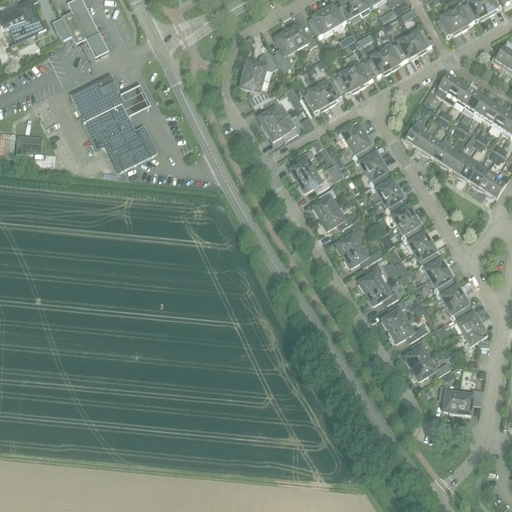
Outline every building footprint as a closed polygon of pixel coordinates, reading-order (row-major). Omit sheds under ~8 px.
[(336,8),(347,26),(351,24),(350,23),(359,18),(349,0),(343,0),(341,1),(343,4),(336,8)] [(349,0),(359,18),(360,18),(362,21),(371,16),(370,13),(373,11),(367,0),(349,0)] [(367,0),(373,11),(378,9),(377,8),(387,3),(385,0),(367,0)] [(475,0),(463,7),(475,27),(478,25),(477,23),(480,21),(482,24),(489,20),(477,0),(475,0)] [(477,0),(489,20),(495,16),(494,13),(497,12),(498,14),(502,12),(500,9),(501,9),(495,0),(477,0)] [(511,3),(511,0),(500,0),(505,7),(506,9),(510,7),(509,5),(511,3)] [(62,21),(71,40),(75,49),(87,43),(98,37),(80,1),(67,7),(72,16),(62,21)] [(31,3),(0,17),(0,27),(1,30),(2,30),(3,33),(10,31),(15,47),(16,48),(38,36),(45,32),(33,8),(31,3)] [(450,15),(462,35),(468,31),(466,29),(470,27),(471,29),(475,27),(463,7),(450,15)] [(321,13),(333,33),(342,28),(343,29),(347,26),(336,8),(329,12),(327,9),(321,13)] [(323,38),(333,33),(321,13),(314,16),(316,19),(308,23),(317,39),(318,39),(319,42),(324,39),(323,38)] [(455,39),(462,35),(450,15),(438,21),(439,23),(436,24),(446,41),(447,42),(451,40),(450,38),(453,36),(455,39)] [(388,16),(380,21),(383,27),(392,23),(388,16)] [(53,25),(62,44),(71,40),(62,21),(53,25)] [(287,34),(298,54),(308,48),(311,52),(317,48),(311,37),(306,40),(300,29),(294,32),(293,31),(287,34)] [(407,39),(418,60),(425,56),(424,53),(427,51),(428,53),(432,51),(431,49),(422,32),(419,34),(418,33),(407,39)] [(359,33),(353,37),(356,42),(362,39),(359,33)] [(376,33),(371,37),(373,41),(374,42),(380,39),(376,33)] [(287,60),(298,54),(287,34),(280,38),(281,39),(275,42),(282,54),(276,57),(283,69),(286,75),(293,71),(287,60)] [(98,37),(87,43),(95,60),(107,54),(98,37)] [(393,47),(405,67),(409,64),(407,62),(411,60),(412,63),(418,60),(407,39),(393,47)] [(345,41),(339,44),(343,51),(348,48),(345,41)] [(361,43),(356,46),(358,51),(364,48),(361,43)] [(354,45),(349,48),(352,54),(357,51),(354,45)] [(493,66),(511,78),(511,47),(507,45),(501,54),(493,66)] [(329,47),(322,51),(327,59),(334,55),(329,47)] [(380,54),(391,75),(398,71),(397,68),(400,67),(401,69),(405,67),(393,47),(380,54)] [(342,52),(339,53),(343,60),(347,57),(344,51),(343,51),(342,52)] [(385,79),(391,75),(380,54),(369,61),(369,62),(367,64),(376,80),(377,80),(378,82),(381,80),(380,78),(383,76),(385,79)] [(245,71),(243,78),(256,81),(263,83),(269,85),(272,75),(278,72),(283,69),(276,57),(271,60),(269,55),(260,60),(262,64),(260,68),(258,67),(248,65),(246,71),(245,71)] [(349,72),(361,93),(367,89),(365,86),(368,85),(369,87),(373,85),(372,82),(373,82),(363,66),(360,67),(359,66),(349,72)] [(314,69),(308,72),(312,78),(317,75),(314,69)] [(354,97),(361,93),(349,72),(338,78),(338,79),(335,81),(345,98),(346,100),(350,98),(349,96),(352,94),(354,97)] [(267,95),(269,85),(243,78),(241,85),(242,85),(240,92),(253,95),(252,99),(248,101),(254,110),(270,101),(267,95)] [(438,92),(437,94),(436,96),(436,97),(437,99),(444,103),(446,100),(456,85),(456,84),(446,78),(443,78),(442,79),(441,81),(442,83),(443,84),(438,92)] [(117,177),(139,166),(158,157),(144,129),(136,134),(129,120),(123,107),(125,106),(121,98),(112,79),(70,99),(97,153),(103,150),(117,177)] [(317,90),(329,110),(336,107),(334,104),(337,103),(338,105),(342,102),(341,100),(332,83),(329,85),(328,84),(317,90)] [(456,85),(446,100),(444,103),(453,109),(455,105),(455,106),(456,105),(465,90),(456,84),(456,85)] [(141,88),(121,98),(125,106),(123,107),(129,120),(151,110),(141,88)] [(322,114),(329,110),(317,90),(306,96),(307,97),(304,99),(314,116),(315,118),(319,116),(318,113),(321,112),(322,114)] [(456,105),(455,106),(464,111),(474,96),(465,90),(456,105)] [(474,96),(464,111),(473,117),(484,102),(474,96)] [(267,116),(258,121),(262,127),(261,128),(265,134),(284,122),(289,119),(282,108),(280,109),(277,103),(276,101),(263,108),(267,116)] [(484,102),(473,117),(483,123),(493,107),(484,102)] [(493,107),(483,123),(492,129),(502,113),(493,107)] [(502,113),(492,129),(501,135),(511,119),(502,113)] [(284,122),(265,134),(269,140),(270,140),(273,145),(282,140),(284,138),(287,143),(298,136),(294,130),(296,129),(289,119),(284,122)] [(511,119),(501,135),(510,141),(511,137),(511,119)] [(412,149),(414,150),(416,146),(423,136),(427,130),(417,124),(409,137),(407,136),(405,136),(404,137),(403,138),(402,140),(403,142),(412,150),(412,149)] [(312,125),(305,129),(308,134),(315,130),(312,125)] [(342,141),(347,150),(368,138),(364,131),(361,133),(357,126),(341,136),(339,138),(341,141),(342,141)] [(416,146),(414,150),(418,152),(417,154),(422,158),(432,141),(423,136),(416,146)] [(42,156),(44,141),(19,138),(17,154),(42,156)] [(353,160),(355,164),(373,153),(369,146),(372,144),(368,138),(347,150),(353,160)] [(432,141),(422,158),(427,160),(428,159),(432,162),(434,158),(441,147),(432,141)] [(434,158),(432,162),(436,165),(440,169),(450,153),(453,148),(444,143),(441,147),(434,158)] [(333,149),(327,153),(332,160),(337,156),(338,156),(333,149)] [(495,154),(500,157),(503,152),(498,149),(495,154)] [(358,167),(364,177),(384,164),(380,158),(377,160),(373,153),(355,164),(357,168),(358,167)] [(450,153),(440,169),(445,172),(446,171),(450,173),(452,170),(460,159),(450,153)] [(452,170),(450,173),(454,176),(454,177),(458,181),(472,160),(463,154),(460,159),(452,170)] [(296,182),(298,185),(316,174),(309,164),(313,161),(309,155),(298,161),(301,166),(290,173),(291,174),(290,175),(294,183),(296,182)] [(337,156),(332,160),(335,166),(341,163),(337,156)] [(472,160),(458,181),(463,183),(464,182),(469,185),(481,166),(472,160)] [(369,187),(371,191),(389,179),(385,173),(388,171),(384,164),(364,177),(370,186),(369,187)] [(481,166),(469,185),(473,188),(472,189),(477,193),(490,172),(481,166)] [(334,168),(328,172),(331,176),(337,173),(334,168)] [(346,171),(340,174),(344,180),(350,177),(346,171)] [(490,172),(477,193),(482,195),(482,194),(487,197),(497,181),(499,178),(490,172)] [(322,185),(316,174),(298,185),(300,188),(298,189),(303,197),(304,196),(305,197),(316,190),(319,196),(330,189),(326,183),(322,185)] [(374,194),(380,203),(400,191),(396,184),(394,186),(389,179),(371,191),(373,195),(374,194)] [(497,181),(487,197),(496,203),(506,188),(510,182),(508,181),(505,181),(504,181),(502,182),(501,183),(497,181)] [(385,213),(387,217),(406,206),(402,199),(404,197),(400,191),(380,203),(386,213),(385,213)] [(319,219),(321,223),(339,212),(332,201),(336,199),(332,192),(321,199),(325,204),(313,211),(314,212),(313,212),(317,220),(319,219)] [(351,196),(345,199),(348,205),(354,202),(351,196)] [(361,197),(356,200),(358,202),(360,206),(364,203),(361,197)] [(391,221),(396,230),(417,218),(413,211),(410,213),(406,206),(387,217),(390,221),(391,221)] [(345,222),(339,212),(321,223),(323,226),(321,227),(326,234),(327,234),(328,235),(339,228),(342,233),(359,223),(355,216),(345,222)] [(401,240),(404,244),(422,232),(418,226),(421,224),(417,218),(396,230),(402,240),(401,240)] [(342,257),(344,260),(362,249),(355,239),(359,236),(355,230),(344,236),(347,241),(336,248),(337,249),(336,250),(340,258),(342,257)] [(383,231),(377,234),(380,239),(386,236),(383,231)] [(407,247),(413,257),(433,244),(429,238),(426,239),(422,232),(404,244),(406,248),(407,247)] [(391,242),(385,246),(385,247),(388,252),(389,252),(395,249),(391,242)] [(417,266),(420,270),(438,259),(434,252),(437,251),(433,244),(413,257),(418,266),(417,266)] [(368,260),(362,249),(344,260),(346,263),(344,264),(349,272),(350,271),(351,272),(362,265),(365,270),(382,260),(378,254),(368,260)] [(423,274),(429,283),(449,271),(445,264),(443,266),(438,259),(420,270),(422,274),(423,274)] [(401,264),(395,268),(398,272),(404,268),(401,264)] [(365,295),(366,298),(385,287),(387,285),(382,277),(381,274),(382,274),(378,267),(367,274),(370,279),(359,286),(360,287),(359,287),(363,295),(365,295)] [(434,293),(436,297),(455,286),(451,279),(453,277),(449,271),(429,283),(435,293),(434,293)] [(396,272),(390,276),(392,280),(399,276),(396,272)] [(439,301),(445,310),(465,297),(461,291),(459,293),(455,286),(436,297),(438,301),(439,301)] [(391,297),(385,287),(366,298),(368,301),(367,302),(372,309),(373,309),(374,310),(385,303),(388,308),(399,302),(395,295),(391,297)] [(450,320),(452,324),(456,322),(471,312),(467,306),(469,304),(465,297),(445,310),(451,319),(450,320)] [(388,332),(389,335),(408,324),(401,314),(405,311),(401,305),(390,311),(393,316),(382,323),(383,324),(382,325),(386,333),(388,332)] [(430,309),(425,312),(428,318),(434,315),(430,309)] [(456,327),(461,336),(482,324),(478,317),(475,319),(471,312),(456,322),(452,324),(455,328),(456,327)] [(435,318),(430,320),(434,327),(439,324),(435,318)] [(414,335),(408,324),(389,335),(391,338),(390,339),(395,347),(396,346),(397,347),(408,340),(411,346),(428,335),(424,329),(414,335)] [(472,349),(480,344),(479,350),(480,350),(489,352),(490,344),(485,343),(483,343),(483,342),(484,341),(487,339),(483,332),(486,330),(482,324),(461,336),(467,346),(466,346),(465,347),(470,354),(474,352),(472,349)] [(410,370),(412,373),(431,362),(424,351),(428,349),(424,342),(413,349),(416,354),(405,361),(406,362),(404,362),(409,370),(410,370)] [(446,352),(441,355),(446,362),(451,359),(446,352)] [(437,372),(431,362),(412,373),(414,376),(413,377),(418,385),(419,384),(420,385),(431,378),(434,383),(451,373),(447,366),(437,372)] [(451,376),(443,379),(446,385),(454,382),(451,376)] [(449,417),(457,418),(457,416),(460,396),(447,394),(448,390),(441,389),(439,401),(445,402),(443,415),(450,416),(449,417)] [(457,416),(457,418),(464,419),(464,418),(471,419),(473,406),(481,407),(483,395),(472,393),(472,398),(460,396),(457,416)]
